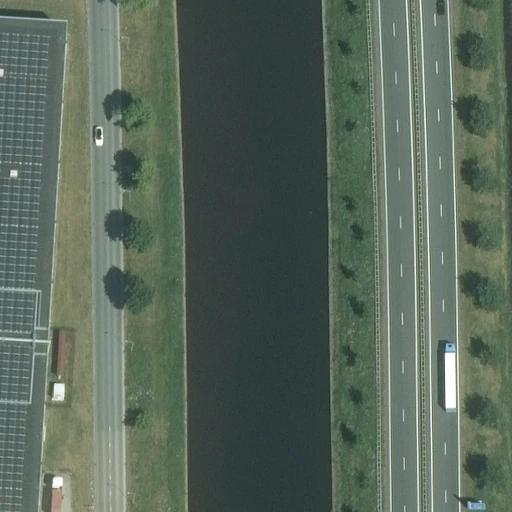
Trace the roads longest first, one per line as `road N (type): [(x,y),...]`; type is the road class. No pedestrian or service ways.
road 1 (trunk): [(447,511),(432,0)]
road 2 (trunk): [(392,0),(404,511)]
road 3 (unclassified): [(109,511),(102,0)]
